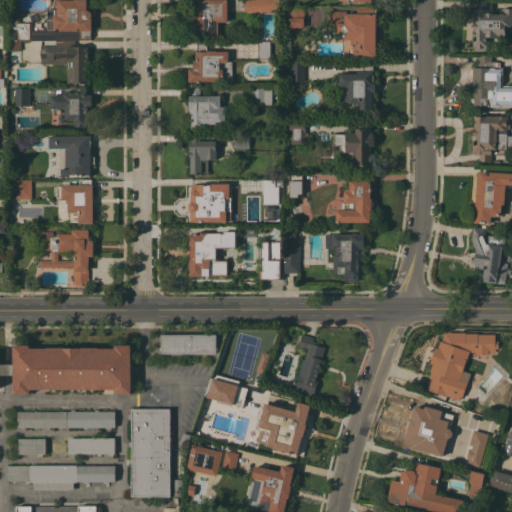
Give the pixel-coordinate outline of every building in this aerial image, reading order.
[(80,38),(80,30),(60,30),(60,28),(47,29),(47,8),(55,8),(55,0),(87,0),(87,9),(89,10),(91,11),(92,12),(92,14),(92,30),(91,30),(91,38),(80,38)] [(227,0),(228,21),(216,21),(216,35),(195,35),(195,22),(191,23),(191,0),(227,0)] [(279,0),(280,11),(245,11),(245,0),(279,0)] [(474,16),(475,16),(475,12),(474,12),(474,8),(480,8),(480,0),(491,0),(491,9),(493,9),(493,12),(493,13),(500,13),(500,12),(503,12),(503,7),(511,7),(511,25),(510,25),(509,26),(505,26),(505,36),(487,35),(486,49),(474,49),(474,16)] [(289,5),(304,5),(304,27),(288,27),(289,5)] [(355,58),(355,59),(351,59),(351,56),(343,56),(343,37),(340,37),(337,34),(336,25),(328,25),(328,10),(346,10),(346,13),(357,13),(357,5),(376,5),(377,58),(355,58)] [(17,29),(11,29),(11,16),(19,16),(19,22),(31,22),(31,40),(17,40),(17,29)] [(21,40),(21,49),(9,49),(9,40),(15,40),(21,40)] [(41,63),(41,45),(56,45),(56,40),(75,40),(75,46),(89,46),(89,73),(91,73),(92,79),(89,79),(89,82),(67,82),(67,63),(62,63),(41,63)] [(228,51),(228,61),(232,61),(232,80),(223,80),(223,81),(201,80),(201,81),(189,81),(189,68),(194,68),(194,60),(196,60),(196,51),(197,51),(197,40),(207,40),(207,50),(217,50),(228,51)] [(258,40),(270,40),(270,59),(258,59),(258,40)] [(491,61),(497,61),(497,68),(497,76),(499,76),(499,81),(503,81),(503,80),(504,80),(506,81),(509,84),(510,86),(511,90),(511,93),(510,96),(509,100),(509,101),(498,100),(498,105),(492,105),(492,100),(487,100),(487,104),(475,104),(475,86),(473,86),(473,67),(478,67),(478,53),(491,53),(491,61)] [(291,62),(304,62),(304,81),(291,81),(291,62)] [(373,109),(360,109),(360,103),(340,103),(340,73),(357,73),(357,71),(362,71),(362,63),(373,63),(373,71),(374,71),(374,74),(375,74),(375,81),(374,81),(376,81),(376,93),(373,93),(373,109)] [(204,129),(192,129),(192,113),(189,114),(189,105),(190,105),(190,95),(191,95),(191,86),(200,86),(200,95),(221,95),(221,106),(225,106),(226,123),(204,123),(204,129)] [(265,105),(252,105),(252,86),(272,86),(272,105),(265,105)] [(65,119),(65,108),(50,108),(50,94),(63,94),(63,92),(64,92),(64,91),(72,91),(74,91),(75,91),(75,87),(86,87),(86,92),(86,94),(92,94),(92,106),(88,106),(88,113),(86,113),(86,127),(83,127),(83,126),(78,126),(78,127),(75,127),(75,124),(75,119),(65,119)] [(15,88),(30,88),(30,105),(15,105),(15,88)] [(473,154),(473,152),(472,152),(473,144),(474,144),(474,140),(472,139),(472,136),(474,135),(474,123),(475,123),(475,119),(474,119),(474,115),(508,116),(508,118),(511,118),(511,128),(508,128),(508,129),(505,129),(505,130),(499,130),(499,129),(497,129),(497,133),(507,133),(507,135),(511,135),(511,148),(503,148),(503,149),(501,149),(501,148),(492,149),(492,161),(479,161),(479,154),(473,154)] [(289,118),(305,118),(305,133),(307,133),(307,143),(289,143),(289,118)] [(333,134),(346,134),(346,132),(355,132),(355,128),(357,128),(357,121),(367,121),(367,128),(371,128),(371,129),(373,129),(373,132),(375,132),(375,150),(371,150),(371,167),(343,167),(343,152),(340,150),(340,145),(333,145),(333,134)] [(190,150),(190,133),(200,133),(200,140),(216,140),(216,141),(219,141),(219,152),(218,152),(218,157),(217,157),(217,158),(208,158),(208,172),(202,172),(202,173),(191,173),(190,150)] [(91,135),(91,140),(92,140),(91,143),(91,144),(91,157),(95,157),(95,163),(91,163),(91,174),(90,174),(90,176),(71,175),(71,176),(61,176),(61,169),(56,169),(56,147),(48,147),(48,136),(49,136),(49,135),(91,135)] [(234,136),(249,135),(249,150),(235,150),(234,136)] [(511,172),(511,184),(506,184),(505,204),(502,204),(501,216),(492,216),(491,223),(474,222),(478,170),(511,172)] [(289,174),(302,174),(302,194),(298,194),(298,197),(290,197),(289,174)] [(16,179),(32,179),(32,198),(17,198),(16,179)] [(80,184),(80,179),(92,179),(92,184),(93,184),(93,223),(79,223),(79,221),(70,221),(70,212),(68,212),(68,203),(66,203),(66,199),(62,199),(62,198),(58,198),(58,191),(57,191),(57,186),(62,186),(62,184),(80,184)] [(262,179),(275,179),(275,180),(280,180),(280,197),(262,197),(262,179)] [(337,222),(337,209),(344,209),(344,205),(345,203),(344,202),(344,190),(350,190),(350,179),(371,179),(371,197),(372,198),(372,201),(374,201),(374,206),(372,207),(372,209),(371,209),(371,222),(337,222)] [(191,221),(191,211),(189,209),(189,204),(191,202),(191,184),(211,184),(211,183),(230,183),(230,213),(217,213),(217,221),(191,221)] [(212,260),(227,260),(227,274),(210,274),(210,275),(203,275),(203,276),(190,276),(190,234),(201,234),(201,232),(210,232),(217,232),(217,225),(235,225),(236,247),(213,246),(215,247),(217,249),(218,250),(218,251),(218,253),(218,255),(217,256),(216,257),(215,258),(212,259),(212,260)] [(261,225),(269,225),(269,226),(270,226),(270,229),(268,229),(268,238),(261,238),(261,225)] [(485,268),(484,268),(484,266),(474,265),(474,262),(471,262),(472,256),(476,257),(476,249),(476,248),(474,248),(472,242),(473,242),(472,239),(473,226),(486,227),(485,234),(507,237),(507,244),(503,243),(501,262),(508,263),(505,284),(483,281),(485,268)] [(75,287),(75,283),(74,283),(74,270),(75,270),(75,267),(40,267),(40,260),(51,260),(51,250),(39,250),(39,235),(40,235),(40,231),(53,231),(53,236),(53,235),(57,235),(57,233),(72,233),(72,228),(90,228),(89,240),(94,240),(94,256),(89,256),(89,270),(89,283),(82,283),(82,287),(75,287)] [(283,259),(283,228),(286,228),(286,233),(296,233),(296,240),(300,240),(300,272),(283,272),(283,259)] [(353,234),(353,232),(358,232),(358,233),(360,233),(360,232),(365,233),(365,247),(364,247),(364,248),(365,248),(365,255),(364,255),(364,257),(360,257),(360,259),(359,259),(359,263),(359,266),(359,270),(360,270),(360,276),(359,276),(359,281),(345,281),(345,276),(333,275),(333,255),(335,255),(335,249),(332,249),(332,247),(326,247),(326,234),(332,234),(332,232),(339,232),(339,233),(353,234)] [(282,272),(282,281),(259,281),(259,241),(280,241),(280,259),(283,259),(283,272),(282,272)] [(466,332),(478,332),(478,333),(495,334),(495,340),(499,340),(498,347),(495,347),(495,351),(489,351),(489,354),(475,354),(475,352),(469,352),(463,370),(470,372),(462,395),(461,395),(459,399),(445,394),(444,395),(429,389),(432,378),(429,377),(431,370),(430,370),(433,363),(430,362),(435,346),(438,347),(441,340),(442,340),(445,331),(466,332)] [(216,334),(216,347),(218,347),(218,349),(216,349),(216,353),(161,353),(161,349),(160,349),(160,347),(161,347),(161,334),(216,334)] [(299,347),(302,334),(313,337),(313,340),(320,342),(320,345),(325,347),(322,358),(321,362),(323,362),(321,368),(319,368),(316,380),(318,380),(317,384),(318,385),(316,390),(315,390),(313,398),(291,392),(296,376),(294,376),(296,371),(297,372),(298,368),(296,368),(299,358),(305,359),(307,349),(299,347)] [(0,511),(0,364),(14,364),(14,344),(31,344),(31,348),(48,348),(48,347),(65,347),(65,348),(81,348),(81,347),(99,347),(115,348),(115,344),(132,344),(132,393),(115,393),(115,389),(31,389),(31,393),(14,393),(14,374),(0,374),(0,511)] [(263,354),(268,355),(263,371),(258,369),(263,354)] [(205,395),(213,373),(239,380),(238,385),(247,387),(242,406),(205,395)] [(511,384),(493,406),(484,398),(504,375),(511,382),(511,384)] [(419,399),(430,403),(426,414),(443,420),(437,439),(444,442),(439,454),(403,442),(407,432),(406,432),(410,422),(419,399)] [(296,411),(299,401),(311,404),(306,423),(307,424),(303,435),(302,435),(298,451),(273,444),(280,417),(266,413),(269,403),(296,411)] [(455,420),(460,407),(472,411),(468,424),(455,420)] [(131,408),(170,408),(170,414),(171,414),(171,418),(170,418),(170,437),(171,437),(171,440),(170,440),(170,450),(173,450),(173,455),(170,455),(170,479),(171,479),(171,482),(170,482),(170,496),(131,496),(131,408)] [(71,410),(71,409),(75,409),(75,410),(94,410),(94,409),(98,409),(99,410),(115,410),(115,427),(111,427),(111,428),(107,428),(107,426),(87,426),(87,428),(84,428),(84,426),(63,426),(63,428),(58,428),(58,426),(50,426),(50,428),(46,428),(46,426),(38,426),(38,428),(34,428),(34,426),(25,426),(25,428),(22,428),(22,426),(18,426),(17,410),(71,410)] [(269,428),(257,427),(255,450),(267,452),(269,428)] [(511,430),(511,455),(503,452),(507,439),(508,438),(507,438),(510,430),(511,430)] [(182,431),(189,434),(185,446),(178,444),(182,431)] [(18,437),(46,438),(45,454),(18,453),(18,437)] [(114,437),(115,444),(115,446),(115,453),(68,453),(68,437),(114,437)] [(221,451),(216,475),(186,468),(191,444),(221,451)] [(234,471),(221,468),(225,449),(238,452),(234,471)] [(392,479),(400,480),(403,470),(407,470),(407,468),(416,470),(418,462),(441,467),(436,493),(450,496),(451,495),(459,497),(459,498),(464,499),(464,500),(480,503),(478,511),(449,511),(443,511),(428,509),(428,507),(406,503),(406,504),(388,500),(392,479)] [(30,465),(30,464),(77,464),(77,465),(115,465),(115,481),(108,481),(108,483),(103,483),(103,481),(89,481),(89,483),(84,483),(84,481),(77,481),(74,481),(74,489),(33,489),(33,482),(30,482),(30,481),(7,481),(7,465),(30,465)] [(281,471),(282,464),(295,467),(291,485),(292,485),(289,497),(288,497),(284,511),(274,511),(269,511),(270,509),(246,503),(255,465),(281,471)] [(480,497),(469,495),(470,489),(468,489),(469,482),(468,482),(470,470),(484,473),(480,497)] [(511,491),(492,485),(488,484),(491,475),(489,475),(490,471),(494,472),(495,470),(511,474),(511,491)] [(173,478),(182,478),(182,489),(173,489),(173,478)] [(188,484),(195,485),(193,495),(186,493),(188,484)]
